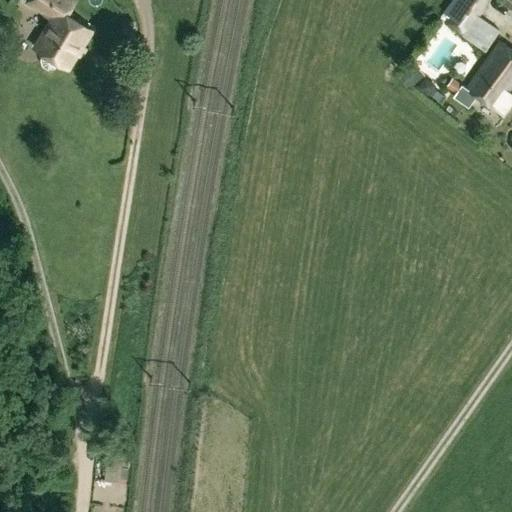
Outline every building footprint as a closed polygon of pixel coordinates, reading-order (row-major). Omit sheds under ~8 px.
[(58,62),(68,69),(91,30),(66,15),(74,2),(69,0),(27,0),(26,2),(52,17),(34,48),(44,54),(41,59),(43,66),(48,69),(54,68),(58,62)] [(451,0),(443,11),(449,15),(446,21),(465,35),(487,7),(485,3),(486,0),(451,0)] [(476,32),(492,40),(498,27),(483,19),(476,32)] [(511,47),(502,40),(467,87),(462,84),(453,96),(468,106),(476,94),(504,114),(511,103),(511,92),(508,90),(511,84),(511,47)] [(410,85),(423,74),(413,61),(399,72),(410,85)]
